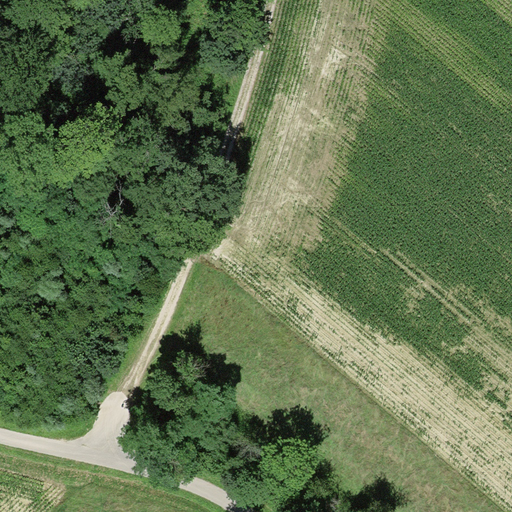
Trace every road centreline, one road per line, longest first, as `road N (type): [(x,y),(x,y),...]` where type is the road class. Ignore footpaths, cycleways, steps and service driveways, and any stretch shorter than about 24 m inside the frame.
road 1 (track): [(269,0),(227,172),(93,460)]
road 2 (track): [(0,437),(201,489),(246,511)]
